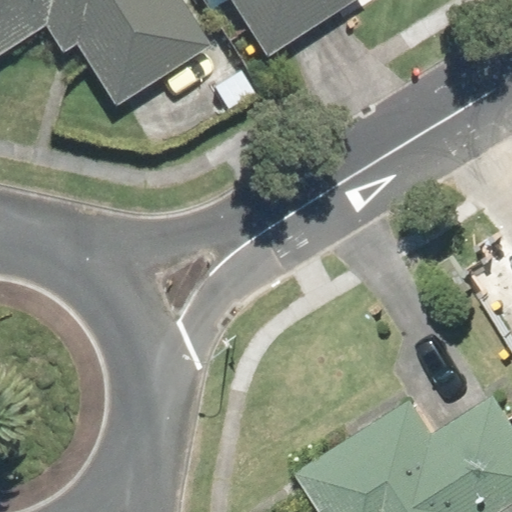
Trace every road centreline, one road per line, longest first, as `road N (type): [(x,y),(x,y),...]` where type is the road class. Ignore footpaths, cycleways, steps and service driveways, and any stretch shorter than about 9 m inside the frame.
road 1 (residential): [(146,315),(261,214),(511,66)]
road 2 (residential): [(146,315),(163,376),(156,439),(126,495),(106,511)]
road 3 (residential): [(0,223),(67,237),(113,269),(146,315)]
